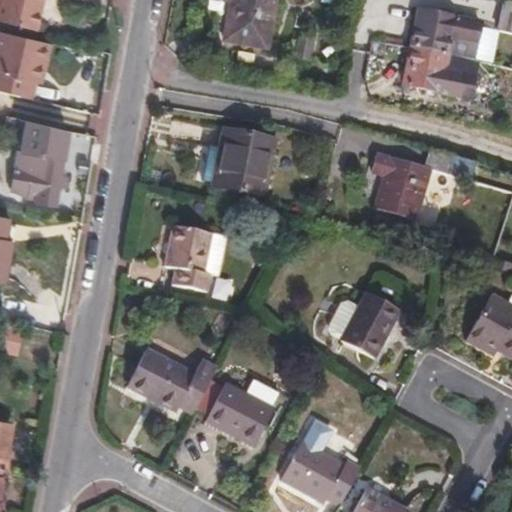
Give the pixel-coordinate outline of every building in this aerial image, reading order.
[(0,0),(0,21),(33,30),(40,0),(0,0)] [(231,0),(226,40),(266,48),(274,0),(231,0)] [(511,0),(503,0),(496,31),(511,34),(511,0)] [(411,46),(446,53),(448,40),(474,44),(479,22),(417,12),(411,46)] [(0,90),(33,98),(36,84),(41,64),(46,65),(51,43),(0,31),(0,90)] [(446,53),(411,46),(404,83),(438,90),(438,93),(468,98),(476,61),(446,53)] [(42,84),(46,65),(41,64),(36,84),(42,84)] [(272,139),(224,130),(212,186),(261,196),(272,139)] [(57,188),(60,174),(63,148),(45,146),(43,154),(32,153),(30,171),(41,172),(38,202),(55,205),(57,188)] [(477,162),(429,147),(424,168),(377,154),(372,173),(382,177),(375,207),(415,219),(429,170),(472,183),(477,162)] [(67,175),(60,174),(57,188),(65,188),(67,175)] [(0,282),(6,284),(14,240),(6,239),(10,217),(0,215),(0,282)] [(211,233),(173,225),(164,267),(174,269),(171,285),(207,292),(211,273),(204,272),(211,233)] [(366,292),(339,340),(374,358),(400,311),(366,292)] [(511,305),(490,294),(464,341),(493,355),(496,352),(511,360),(511,305)] [(18,356),(18,335),(4,335),(4,356),(18,356)] [(192,413),(215,367),(199,359),(192,372),(146,349),(126,388),(174,412),(179,406),(192,413)] [(273,407),(225,383),(205,422),(253,446),(273,407)] [(0,492),(5,468),(9,443),(0,441),(0,492)] [(339,507),(360,467),(346,460),(343,464),(301,442),(280,480),(323,502),(325,499),(339,507)] [(18,446),(9,443),(5,468),(13,469),(18,446)] [(404,511),(406,510),(367,488),(352,511),(404,511)]
